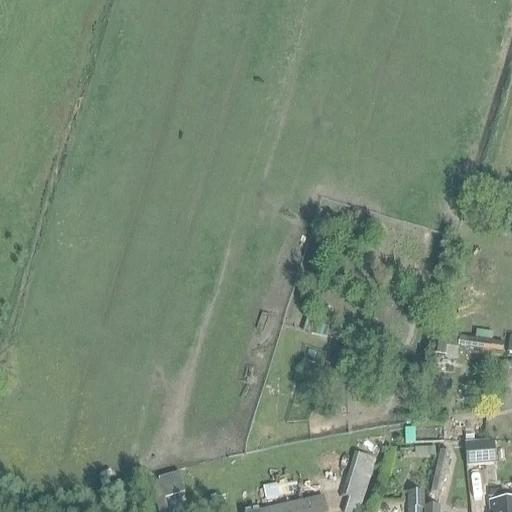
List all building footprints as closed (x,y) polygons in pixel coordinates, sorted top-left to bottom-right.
[(453,337),(452,346),(501,353),(503,344),(453,337)] [(463,445),(466,468),(493,465),(491,442),(463,445)] [(429,494),(440,496),(449,455),(439,452),(429,494)] [(347,499),(342,511),(359,511),(375,461),(354,454),(340,496),(347,499)] [(183,473),(152,481),(158,500),(188,492),(183,473)] [(511,511),(511,500),(503,501),(502,491),(488,492),(489,502),(489,511),(511,511)] [(406,511),(422,511),(422,494),(407,494),(406,511)] [(324,511),(322,498),(259,511),(324,511)]
